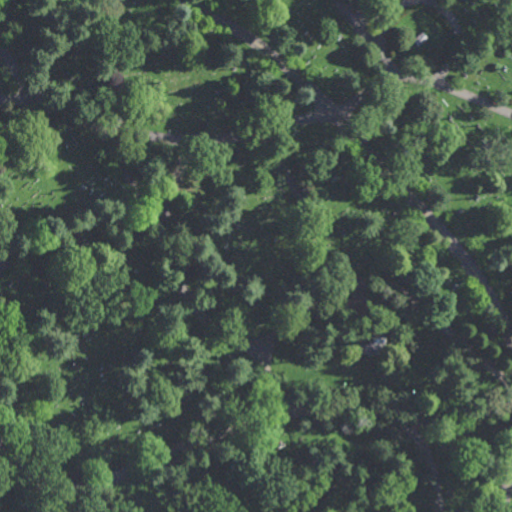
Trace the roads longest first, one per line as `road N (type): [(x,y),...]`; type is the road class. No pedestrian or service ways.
road 1 (residential): [(503,511),(511,487),(476,275),(320,96),(270,52),(187,0)]
road 2 (residential): [(441,511),(429,461),(407,428),(370,408),(279,414),(63,492),(0,449)]
